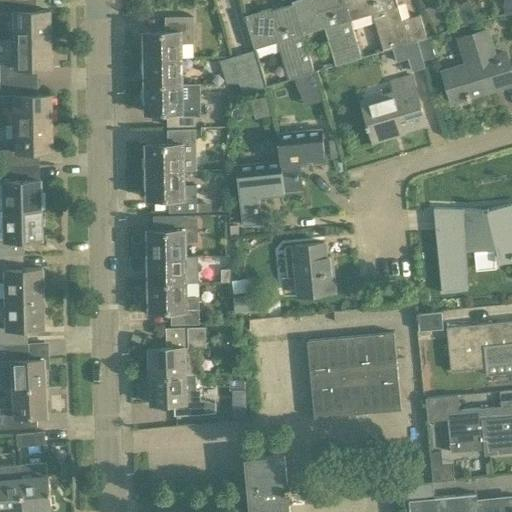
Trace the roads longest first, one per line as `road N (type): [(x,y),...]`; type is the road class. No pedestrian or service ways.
road 1 (residential): [(110,511),(96,0)]
road 2 (residential): [(385,271),(378,188),(395,168),(511,135)]
